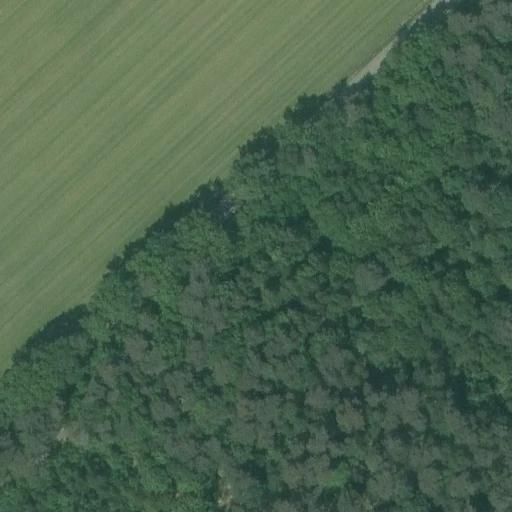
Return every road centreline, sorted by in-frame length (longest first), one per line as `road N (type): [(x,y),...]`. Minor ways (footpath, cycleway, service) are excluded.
road 1 (unclassified): [(442,0),(0,413)]
road 2 (track): [(511,367),(312,222)]
